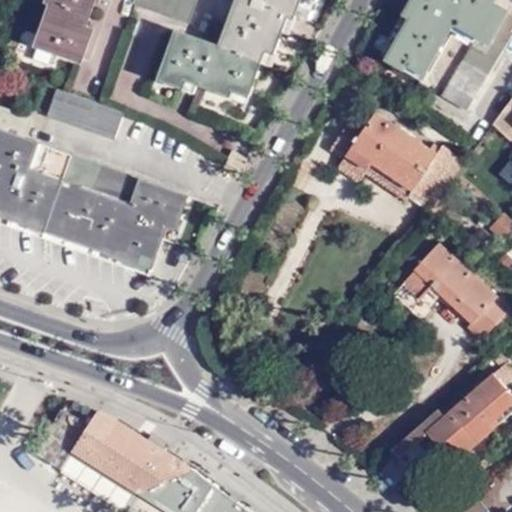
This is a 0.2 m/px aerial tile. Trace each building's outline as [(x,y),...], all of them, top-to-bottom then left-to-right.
[(97,0),(49,0),(49,2),(53,3),(38,46),(83,62),(96,30),(88,27),(97,0)] [(135,0),(134,4),(189,24),(197,0),(135,0)] [(238,0),(221,47),(178,30),(160,80),(184,89),(187,79),(200,84),(231,97),(234,90),(250,97),(262,63),(267,51),(276,54),(284,33),(290,16),(295,19),(301,0),(238,0)] [(492,44),(509,14),(510,11),(495,3),(496,0),(413,0),(390,41),(397,45),(388,60),(406,70),(409,65),(426,75),(456,24),(478,36),(492,44)] [(511,38),(511,15),(509,14),(492,44),(478,36),(442,96),(468,112),(511,38)] [(290,35),(295,19),(290,16),(284,33),(290,35)] [(272,67),(276,54),(267,51),(262,63),(272,67)] [(187,79),(184,89),(197,93),(200,84),(187,79)] [(126,113),(58,89),(48,116),(116,140),(126,113)] [(234,90),(231,97),(248,103),(250,97),(234,90)] [(511,101),(494,126),(511,142),(511,101)] [(368,125),(377,112),(362,103),(354,115),(368,125)] [(178,229),(189,197),(25,138),(32,119),(0,107),(0,215),(64,237),(153,269),(162,242),(168,226),(178,229)] [(368,125),(354,115),(331,149),(346,158),(339,169),(360,183),(367,173),(370,168),(412,196),(431,210),(431,209),(466,162),(443,146),(438,153),(377,112),(368,125)] [(315,188),(320,165),(304,162),(300,185),(315,188)] [(408,202),(412,196),(370,168),(367,173),(408,202)] [(415,271),(432,286),(487,336),(511,309),(440,243),(415,271)] [(422,297),(432,286),(415,271),(404,283),(422,297)] [(430,435),(402,460),(430,487),(464,458),(496,430),(491,426),(511,407),(511,392),(495,373),(446,416),(430,429),(427,432),(430,435)] [(439,409),(392,450),(402,460),(430,435),(427,432),(430,429),(446,416),(439,409)] [(179,511),(251,511),(216,487),(186,463),(119,421),(115,419),(99,411),(76,448),(89,455),(179,511)] [(430,487),(441,499),(475,470),(464,458),(430,487)] [(511,463),(456,511),(504,511),(505,511),(511,504),(511,463)]
